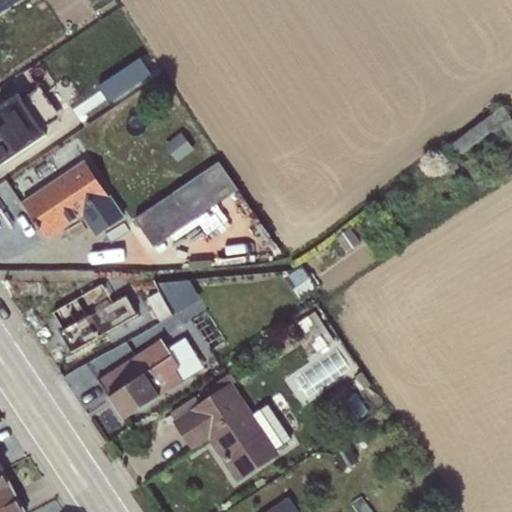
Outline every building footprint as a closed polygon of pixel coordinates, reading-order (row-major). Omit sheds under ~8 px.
[(143,62),(121,76),(131,91),(152,77),(143,62)] [(0,165),(45,135),(38,124),(42,121),(46,127),(60,117),(40,86),(21,99),(18,94),(0,105),(0,112),(7,124),(0,127),(0,165)] [(511,119),(503,106),(449,146),(457,158),(458,157),(481,192),(489,187),(466,151),(493,130),(495,134),(503,127),(511,139),(511,119)] [(182,133),(165,144),(177,162),(194,150),(182,133)] [(85,162),(22,204),(34,222),(39,230),(39,229),(46,239),(77,218),(78,219),(82,216),(95,236),(123,217),(85,162)] [(134,218),(153,246),(238,190),(219,162),(134,218)] [(349,228),(335,238),(345,253),(360,243),(349,228)] [(301,265),(284,278),(300,301),(317,289),(301,265)] [(100,284),(77,298),(101,335),(136,314),(124,296),(110,302),(100,284)] [(159,293),(148,298),(160,321),(171,315),(159,293)] [(101,335),(77,298),(52,312),(61,329),(58,331),(70,353),(101,335)] [(314,313),(297,323),(316,352),(333,341),(314,313)] [(161,339),(96,381),(123,420),(203,367),(184,339),(167,349),(161,339)] [(200,406),(175,422),(192,448),(209,436),(238,479),(278,453),(276,449),(291,439),(268,405),(253,414),(233,383),(236,381),(230,372),(205,390),(211,398),(200,406)] [(166,407),(175,422),(200,406),(190,391),(166,407)] [(350,446),(333,455),(341,471),(358,461),(350,446)] [(23,511),(1,469),(0,470),(0,511),(23,511)] [(298,511),(290,500),(272,511),(298,511)]
